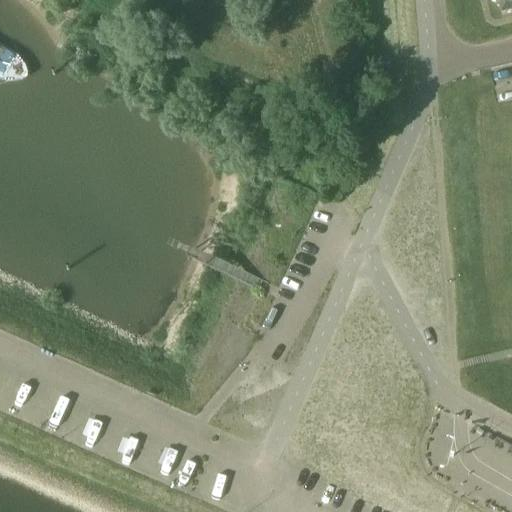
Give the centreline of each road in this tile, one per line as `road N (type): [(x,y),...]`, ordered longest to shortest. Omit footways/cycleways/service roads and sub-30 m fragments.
road 1 (residential): [(254,487),(239,458),(0,349)]
road 2 (residential): [(254,487),(366,233)]
road 3 (residential): [(511,427),(436,382),(370,261),(366,233)]
road 4 (residential): [(366,233),(424,98),(429,64)]
